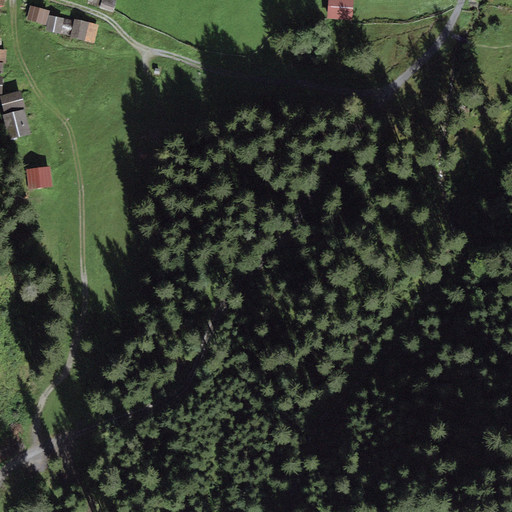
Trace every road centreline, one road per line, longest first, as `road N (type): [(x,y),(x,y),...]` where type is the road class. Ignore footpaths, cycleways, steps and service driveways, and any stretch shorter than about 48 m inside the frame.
road 1 (track): [(461,0),(448,33),(388,92),(279,243),(218,307),(198,372),(172,399),(35,449),(0,478)]
road 2 (track): [(11,0),(15,44),(37,94),(66,124),(79,174),(86,306),(67,363),(45,392),(35,449)]
road 3 (track): [(388,92),(196,65),(141,48),(105,17),(56,0)]
